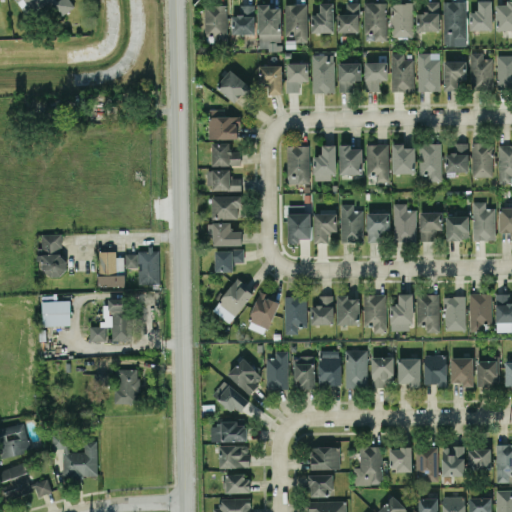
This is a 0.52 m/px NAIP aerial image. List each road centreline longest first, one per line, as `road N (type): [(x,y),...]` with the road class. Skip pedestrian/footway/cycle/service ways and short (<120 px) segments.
road 1 (residential): [(176,0),(188,511)]
road 2 (residential): [(274,127),(296,118),(511,114)]
road 3 (residential): [(511,416),(304,419),(287,428)]
road 4 (residential): [(511,265),(295,268)]
road 5 (residential): [(295,268),(269,244),(274,127)]
